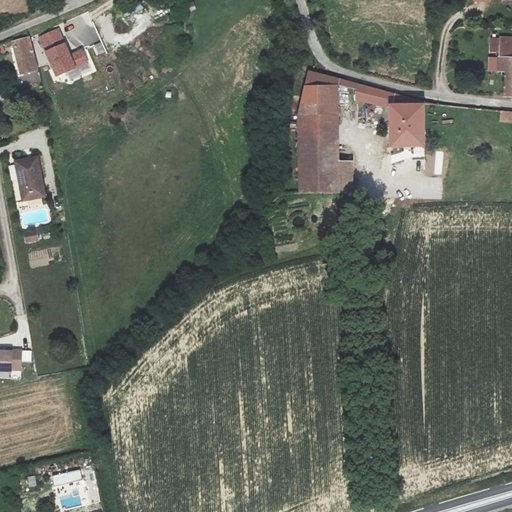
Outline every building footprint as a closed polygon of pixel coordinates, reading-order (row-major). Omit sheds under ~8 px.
[(40,38),(56,75),(89,61),(83,48),(70,53),(59,29),(40,38)] [(16,75),(14,75),(18,94),(37,90),(36,85),(31,59),(29,59),(24,39),(9,43),(16,75)] [(92,45),(97,57),(107,53),(102,41),(92,45)] [(511,55),(511,42),(498,42),(498,55),(511,55)] [(511,55),(498,55),(497,64),(511,64),(511,55)] [(511,64),(497,64),(496,73),(503,74),(502,101),(511,101),(511,64)] [(339,190),(339,163),(337,85),(338,83),(340,79),(308,71),(299,116),(301,191),(339,190)] [(18,94),(14,75),(4,77),(9,96),(18,94)] [(338,83),(358,89),(356,98),(391,108),(391,146),(426,146),(424,100),(359,84),(340,79),(338,83)] [(499,119),(511,119),(511,111),(500,111),(499,119)] [(26,158),(15,161),(23,199),(45,195),(38,161),(27,163),(26,158)] [(353,163),(339,163),(339,190),(353,189),(353,163)] [(36,229),(23,231),(25,244),(39,242),(36,229)] [(19,370),(20,349),(8,349),(8,351),(0,350),(0,371),(9,371),(9,370),(19,370)] [(22,351),(22,361),(31,361),(31,351),(22,351)] [(53,475),(55,485),(82,479),(80,469),(53,475)] [(30,487),(37,486),(35,475),(28,476),(30,487)] [(20,478),(22,488),(28,487),(26,477),(20,478)]
